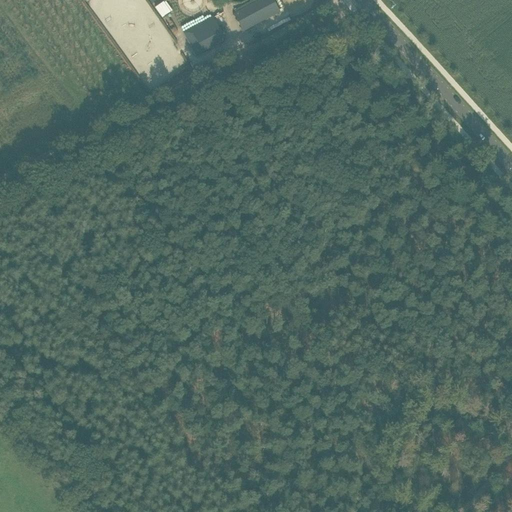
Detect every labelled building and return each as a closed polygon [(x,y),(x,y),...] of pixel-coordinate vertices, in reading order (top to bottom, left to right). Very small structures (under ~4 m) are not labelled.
[(263,0),(235,16),(244,32),(279,12),(272,0),(263,0)] [(163,4),(155,9),(162,19),(171,13),(164,3),(163,4)] [(185,36),(198,58),(226,42),(213,20),(185,36)] [(42,97),(50,106),(57,101),(50,91),(42,97)] [(32,103),(39,115),(49,109),(43,97),(32,103)]
